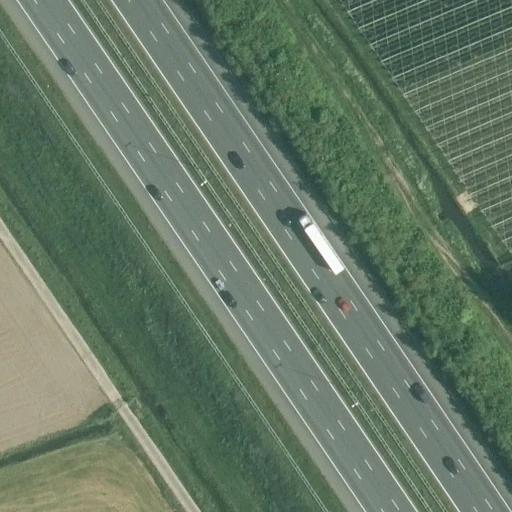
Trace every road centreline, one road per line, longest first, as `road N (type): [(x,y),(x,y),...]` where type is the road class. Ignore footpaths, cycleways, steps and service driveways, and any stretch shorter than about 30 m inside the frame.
road 1 (motorway): [(480,511),(131,0)]
road 2 (motorway): [(36,0),(385,511)]
road 3 (unclassified): [(186,511),(0,235)]
